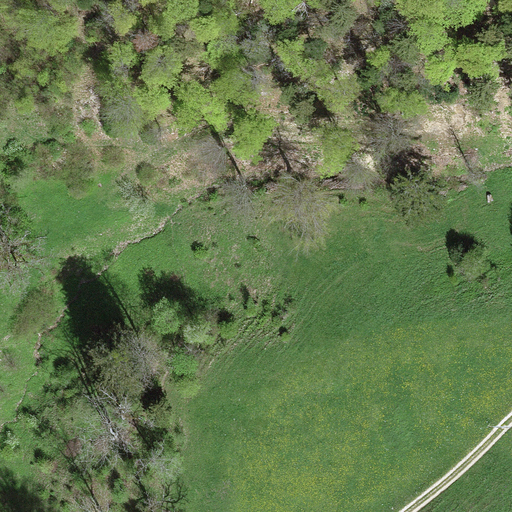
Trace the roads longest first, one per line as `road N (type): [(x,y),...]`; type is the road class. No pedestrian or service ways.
road 1 (track): [(511,137),(433,139),(281,125),(200,137),(129,170),(60,220)]
road 2 (track): [(405,511),(511,417)]
